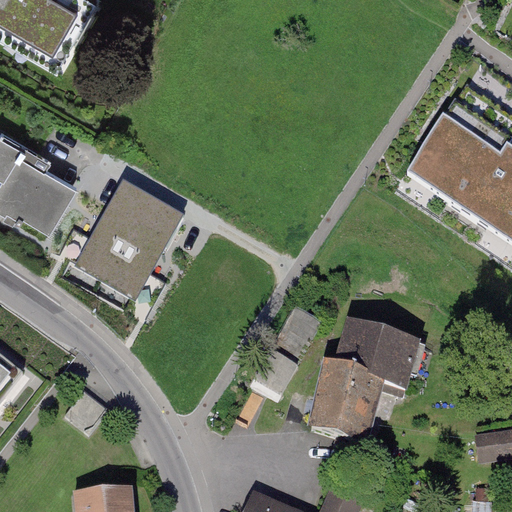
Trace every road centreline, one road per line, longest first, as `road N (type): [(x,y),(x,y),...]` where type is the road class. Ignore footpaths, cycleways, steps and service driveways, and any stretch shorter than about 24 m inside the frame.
road 1 (residential): [(175,463),(479,0)]
road 2 (residential): [(175,463),(144,399),(96,343),(0,282)]
